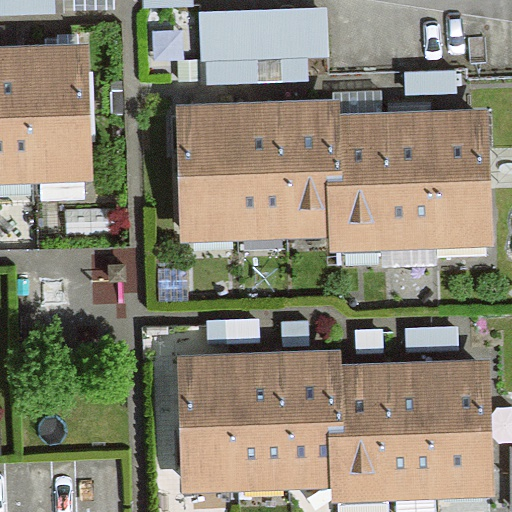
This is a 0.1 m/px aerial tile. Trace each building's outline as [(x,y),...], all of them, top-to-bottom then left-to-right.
[(201,0),(153,0),(153,12),(201,10),(201,0)] [(340,16),(210,21),(212,66),(342,60),(340,16)] [(0,62),(0,199),(125,193),(117,56),(0,62)] [(511,116),(365,125),(363,98),(190,108),(198,253),(354,244),(355,263),(511,253),(511,116)] [(357,373),(355,346),(182,356),(190,501),(346,492),(347,510),(511,500),(511,465),(506,364),(357,373)]
